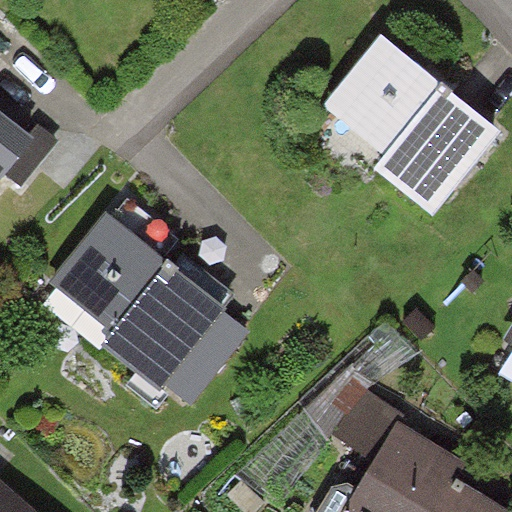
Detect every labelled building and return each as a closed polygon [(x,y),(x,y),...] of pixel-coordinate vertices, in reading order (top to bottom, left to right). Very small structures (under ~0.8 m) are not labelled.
[(493,131),(382,42),(337,98),(397,145),(380,166),(432,208),(493,131)] [(27,138),(0,115),(0,177),(5,171),(22,185),(57,142),(37,126),(27,138)] [(165,261),(108,217),(47,295),(161,384),(164,380),(191,401),(246,331),(219,310),(222,307),(197,287),(207,275),(184,257),(179,264),(169,256),(165,261)] [(337,426),(355,443),(399,399),(359,359),(250,467),(272,490),(337,426)] [(473,455),(397,411),(337,511),(511,511),(511,507),(460,477),(473,455)] [(31,511),(0,485),(0,511),(31,511)]
